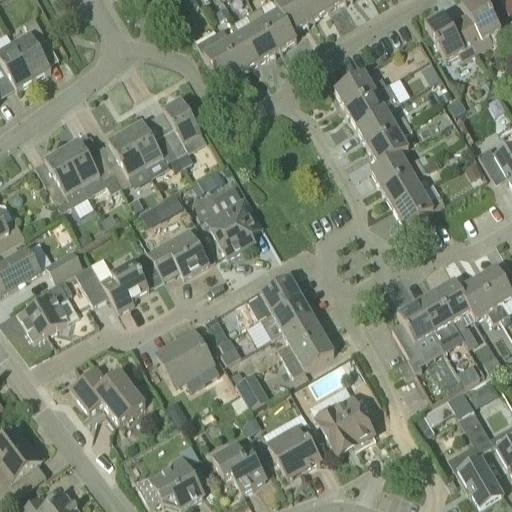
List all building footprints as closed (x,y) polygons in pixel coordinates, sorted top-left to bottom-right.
[(199,9),(192,0),(189,0),(181,5),(185,12),(192,14),(199,9)] [(291,39),(292,39),(310,28),(293,0),(283,0),(285,1),(273,8),(277,17),(278,16),(291,39)] [(329,17),(318,0),(293,0),(310,28),(329,17)] [(318,0),(329,17),(347,6),(343,0),(318,0)] [(461,31),(477,59),(492,50),(488,43),(501,36),(479,0),(478,0),(460,11),(469,27),(461,31)] [(278,16),(277,17),(266,23),(260,12),(252,16),(277,58),(296,47),(292,39),(291,39),(278,16)] [(224,14),(215,19),(220,28),(229,23),(224,14)] [(258,69),(277,58),(252,16),(245,21),(252,32),(240,38),(258,69)] [(477,59),(461,31),(452,37),(443,21),(424,32),(445,69),(457,62),(461,69),(477,59)] [(12,52),(33,87),(51,77),(36,52),(47,46),(34,24),(23,30),(30,42),(12,52)] [(258,69),(240,38),(229,45),(222,34),(215,38),(239,80),(258,69)] [(220,91),(239,80),(215,38),(196,49),(220,91)] [(33,87),(12,52),(0,59),(0,73),(1,73),(16,97),(33,87)] [(431,70),(421,77),(429,91),(440,85),(431,70)] [(345,116),(385,92),(381,85),(370,92),(363,79),(334,97),(345,116)] [(356,134),(385,117),(396,111),(385,92),(345,116),(356,134)] [(452,103),(447,96),(437,102),(442,109),(452,103)] [(459,104),(447,111),(453,122),(465,116),(459,104)] [(163,142),(176,163),(187,157),(184,152),(201,142),(181,107),(163,117),(174,136),(163,142)] [(367,153),(407,130),(403,122),(392,129),(385,117),(356,134),(367,153)] [(176,163),(163,142),(153,148),(142,129),(125,139),(146,175),(163,165),(165,170),(176,163)] [(400,159),(400,160),(408,156),(401,143),(412,137),(407,130),(367,153),(378,172),(400,159)] [(128,184),(146,175),(125,139),(108,149),(118,168),(108,174),(113,182),(112,182),(116,187),(120,196),(131,189),(128,184)] [(113,182),(108,174),(100,160),(89,166),(79,148),(62,158),(88,203),(116,187),(112,182),(113,182)] [(511,153),(495,163),(490,155),(478,161),(492,186),(503,180),(511,194),(511,153)] [(188,159),(187,157),(176,163),(182,174),(193,168),(188,159)] [(60,220),(88,203),(62,158),(44,168),(55,186),(44,192),(60,220)] [(399,160),(400,160),(400,159),(378,172),(370,177),(381,196),(421,172),(417,165),(406,172),(399,160)] [(182,174),(176,163),(167,169),(165,170),(168,175),(171,180),(182,174)] [(392,214),(421,197),(414,186),(438,172),(433,165),(421,172),(381,196),(392,214)] [(475,168),(464,174),(470,186),(481,180),(475,168)] [(218,176),(203,184),(209,194),(209,195),(224,187),(218,176)] [(192,190),(198,200),(209,194),(203,184),(192,190)] [(421,197),(392,214),(403,234),(443,211),(438,203),(427,209),(421,197)] [(159,211),(165,222),(182,213),(175,202),(159,211)] [(129,209),(134,218),(143,213),(138,204),(129,209)] [(227,264),(254,249),(249,240),(260,234),(244,205),(220,219),(225,228),(211,236),(227,264)] [(109,221),(102,225),(108,235),(118,229),(113,222),(109,221)] [(4,231),(0,223),(0,260),(25,246),(14,226),(4,231)] [(88,237),(77,243),(82,252),(93,247),(88,237)] [(209,270),(194,244),(180,253),(175,245),(148,261),(163,287),(179,278),(183,285),(209,270)] [(0,301),(40,278),(26,256),(0,271),(0,301)] [(75,281),(82,277),(71,258),(45,273),(56,292),(64,287),(75,281)] [(100,288),(109,304),(118,320),(134,310),(131,305),(149,295),(134,269),(100,288)] [(82,277),(75,281),(93,313),(109,304),(100,288),(91,272),(82,277)] [(151,290),(160,285),(153,273),(144,278),(151,290)] [(477,286),(501,326),(508,322),(502,311),(511,304),(511,300),(496,274),(477,286)] [(260,327),(301,304),(289,284),(260,301),(267,313),(256,320),(260,327)] [(493,330),(501,326),(477,286),(459,296),(454,288),(471,318),(476,326),(487,319),(493,330)] [(67,303),(71,301),(64,287),(56,292),(35,304),(39,311),(19,323),(34,349),(67,330),(57,312),(68,305),(67,303)] [(459,325),(471,318),(454,288),(435,299),(458,340),(466,335),(459,325)] [(462,346),(458,340),(435,299),(416,310),(441,354),(443,357),(462,346)] [(282,340),(311,322),(301,304),(260,327),(264,335),(275,328),(282,340)] [(412,371),(441,354),(416,310),(397,322),(402,330),(392,336),(412,371)] [(282,365),(322,341),(311,322),(282,340),(288,351),(277,357),(282,365)] [(217,349),(229,342),(224,333),(212,340),(217,349)] [(175,392),(213,370),(194,338),(156,361),(175,392)] [(322,341),(282,365),(293,384),(334,361),(322,341)] [(226,372),(236,366),(231,357),(221,363),(226,372)] [(406,386),(413,381),(414,381),(407,368),(399,373),(406,386)] [(228,378),(236,391),(244,387),(236,373),(228,378)] [(106,388),(96,375),(69,395),(89,420),(102,410),(119,431),(145,411),(119,378),(106,388)] [(250,418),(269,408),(254,381),(244,387),(236,391),(235,392),(250,418)] [(447,407),(454,420),(464,436),(474,454),(478,461),(493,452),(462,399),(447,407)] [(354,453),(373,442),(352,406),(316,427),(335,460),(352,450),(354,453)] [(430,434),(444,426),(436,414),(423,421),(424,422),(430,434)] [(189,427),(183,417),(171,424),(177,434),(189,427)] [(243,429),(250,441),(262,434),(255,422),(243,429)] [(433,439),(430,434),(424,422),(411,429),(420,446),(433,439)] [(316,445),(308,432),(297,438),(296,436),(268,453),(287,487),(320,468),(309,449),(316,445)] [(511,432),(490,446),(493,452),(496,456),(511,484),(511,432)] [(0,478),(2,479),(11,491),(41,469),(17,437),(0,449),(0,478)] [(242,463),(237,453),(213,467),(223,484),(231,480),(241,499),(265,486),(250,459),(242,463)] [(481,465),(478,461),(474,454),(461,461),(468,472),(457,478),(476,511),(487,511),(503,503),(481,465)] [(187,511),(204,502),(181,464),(180,463),(171,468),(170,475),(149,486),(148,484),(135,491),(146,511),(155,511),(161,509),(162,511),(164,511),(164,510),(169,507),(176,509),(177,511),(187,511)] [(456,493),(451,484),(445,488),(450,497),(456,493)] [(6,511),(16,505),(8,493),(7,493),(0,497),(0,508),(2,511),(6,511)] [(73,511),(65,501),(50,511),(40,511),(37,507),(29,511),(73,511)]
